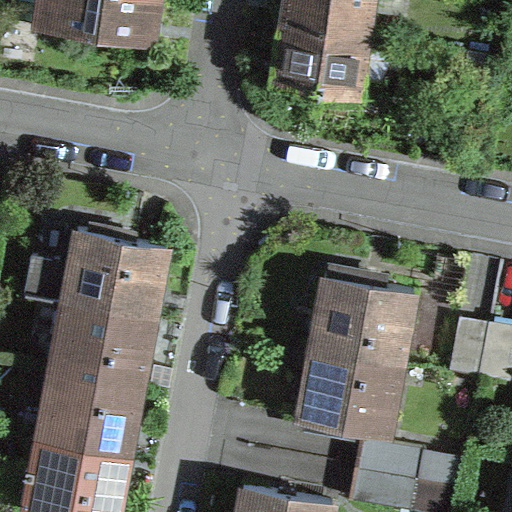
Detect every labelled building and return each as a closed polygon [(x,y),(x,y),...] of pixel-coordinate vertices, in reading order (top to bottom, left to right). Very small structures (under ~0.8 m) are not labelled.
[(158,0),(15,0),(13,14),(34,17),(34,19),(156,37),(156,34),(153,34),(155,22),(158,0)] [(372,0),(284,0),(284,5),(282,19),(368,31),(372,0)] [(368,31),(282,19),(275,62),(273,76),(359,89),(362,71),(381,74),(390,55),(388,36),(389,36),(389,35),(368,31)] [(25,286),(65,294),(153,310),(159,278),(166,239),(66,221),(60,254),(32,249),(25,286)] [(325,269),(312,340),(401,356),(414,285),(379,279),(379,276),(365,273),(364,276),(350,274),(325,269)] [(144,360),(153,310),(65,294),(52,363),(141,379),(144,360)] [(481,369),(490,318),(460,312),(451,366),(480,371),(481,369)] [(511,366),(511,321),(490,318),(481,369),(510,375),(511,366)] [(388,427),(401,356),(312,340),(303,388),(299,411),(363,423),(388,427)] [(132,426),(141,379),(52,363),(39,431),(128,448),(132,426)] [(389,428),(388,427),(363,423),(356,461),(415,472),(421,443),(388,436),(389,428)] [(115,511),(119,496),(128,448),(39,431),(33,462),(27,460),(25,469),(32,470),(26,502),(79,511),(115,511)] [(415,472),(356,461),(350,493),(409,504),(409,502),(454,511),(460,480),(415,472)] [(329,511),(333,496),(294,489),(294,486),(280,483),(279,486),(244,479),(237,511),(329,511)]
